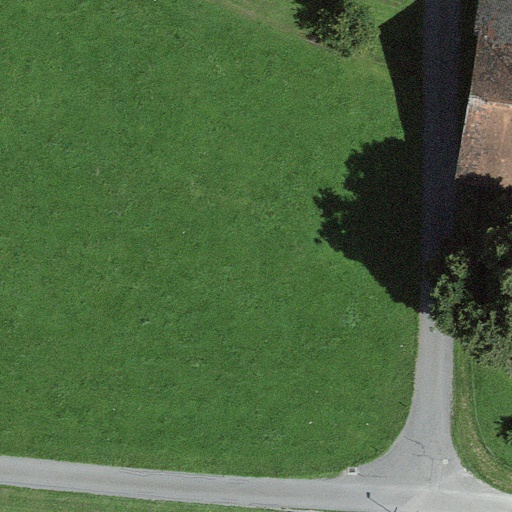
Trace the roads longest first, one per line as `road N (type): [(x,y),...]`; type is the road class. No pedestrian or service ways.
road 1 (track): [(443,0),(429,499)]
road 2 (track): [(0,465),(429,499)]
